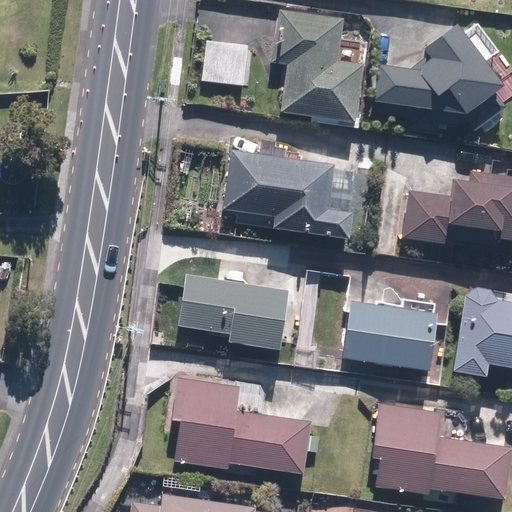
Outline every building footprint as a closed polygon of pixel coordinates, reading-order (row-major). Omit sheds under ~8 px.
[(340,19),(276,9),(267,64),(281,66),(274,114),(348,125),(357,65),(334,62),(340,19)] [(423,58),(407,70),(372,65),(365,117),(402,122),(400,133),(435,138),(438,114),(460,117),(497,89),(449,26),(417,50),(423,58)] [(246,46),(204,42),(200,83),(242,87),(246,46)] [(511,90),(502,89),(498,130),(511,131),(511,90)] [(268,232),(343,243),(354,171),(228,152),(219,211),(270,219),(268,232)] [(407,190),(399,240),(448,249),(450,236),(511,245),(511,177),(466,170),(464,182),(448,180),(445,197),(407,190)] [(284,291),(182,275),(173,328),(225,337),(224,345),(273,353),(284,291)] [(462,297),(451,373),(482,378),(484,368),(511,371),(511,303),(492,301),(486,291),(471,288),(462,297)] [(433,314),(345,302),(337,361),(425,373),(433,314)] [(235,387),(174,377),(165,434),(173,435),(169,463),(224,471),(225,464),(299,476),(307,423),(232,411),(235,387)] [(436,413),(376,404),(367,457),(376,459),(371,488),(425,497),(426,491),(499,502),(508,450),(432,438),(436,413)] [(284,485),(236,480),(235,495),(283,500),(284,485)] [(249,511),(250,507),(159,495),(157,506),(129,502),(127,511),(249,511)]
